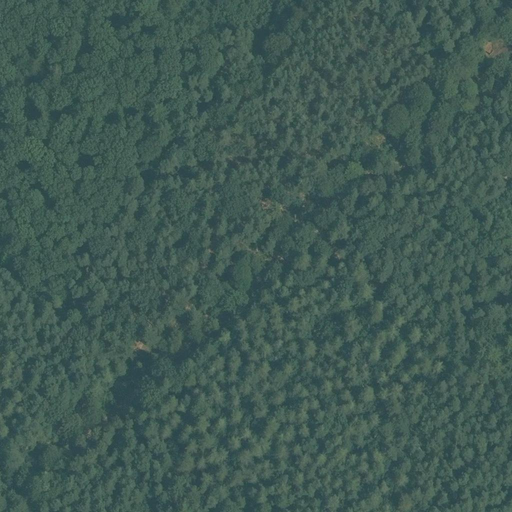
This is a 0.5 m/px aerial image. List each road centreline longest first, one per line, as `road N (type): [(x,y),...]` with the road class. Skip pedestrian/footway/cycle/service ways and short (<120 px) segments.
road 1 (track): [(0,511),(511,46)]
road 2 (unknown): [(460,211),(136,511)]
